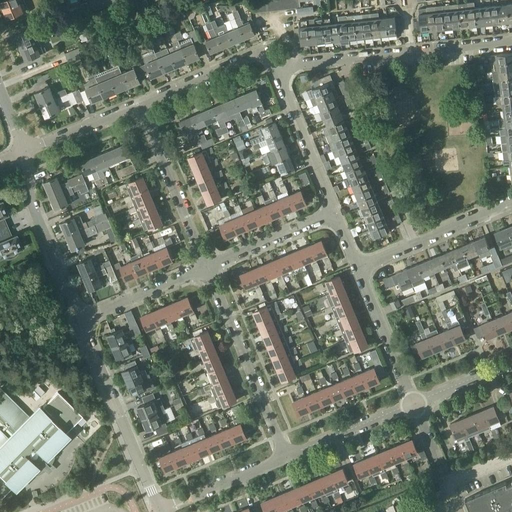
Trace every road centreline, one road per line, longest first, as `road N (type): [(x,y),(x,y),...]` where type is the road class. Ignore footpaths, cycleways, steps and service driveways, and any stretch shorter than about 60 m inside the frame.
road 1 (residential): [(275,66),(511,41)]
road 2 (residential): [(161,511),(80,322)]
road 3 (residential): [(287,457),(207,268)]
road 4 (unknown): [(340,59),(414,244)]
road 5 (residential): [(80,322),(28,189),(22,150)]
road 6 (residential): [(207,268),(138,103)]
road 7 (residential): [(358,267),(511,204)]
road 8 (residential): [(275,66),(335,213)]
road 9 (residential): [(138,103),(254,54),(275,66)]
road 10 (residential): [(358,267),(415,404)]
road 11 (residential): [(207,268),(335,213)]
road 12 (residential): [(287,457),(415,404)]
road 13 (residential): [(80,322),(207,268)]
road 14 (residential): [(287,457),(161,511)]
road 15 (residential): [(22,150),(138,103)]
